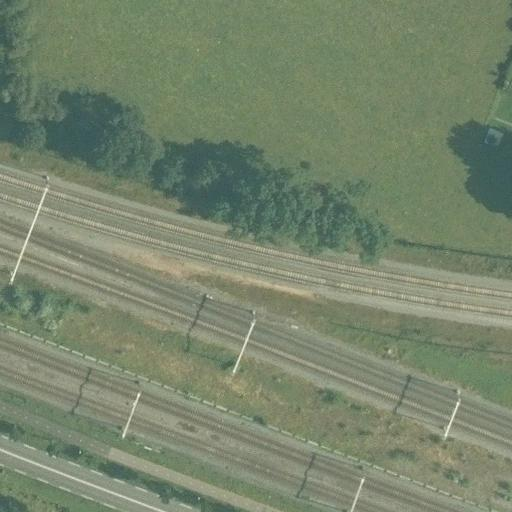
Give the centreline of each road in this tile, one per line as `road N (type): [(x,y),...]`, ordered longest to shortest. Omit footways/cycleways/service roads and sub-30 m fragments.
road 1 (track): [(511,7),(454,148),(438,154),(412,147),(398,124),(401,97),(417,78)]
road 2 (tertiary): [(0,450),(161,511)]
